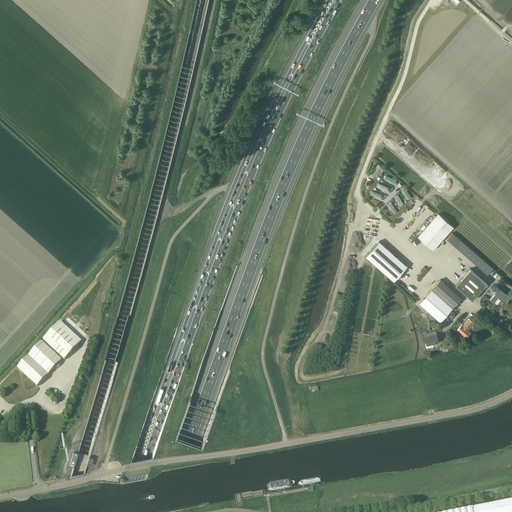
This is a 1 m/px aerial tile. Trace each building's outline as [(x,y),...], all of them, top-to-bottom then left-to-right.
[(66,481),(82,478),(82,475),(85,465),(88,456),(101,413),(122,344),(123,340),(148,249),(164,189),(165,185),(190,83),(191,79),(209,0),(207,0),(192,68),(181,65),(192,15),(195,0),(194,0),(191,15),(167,118),(166,123),(133,249),(126,278),(98,377),(85,418),(75,452),(71,466),(69,471),(66,481)] [(372,175),(382,167),(380,164),(370,171),(372,175)] [(374,176),(384,170),(383,168),(373,174),(374,176)] [(386,174),(384,178),(395,183),(397,180),(386,174)] [(378,182),(377,186),(388,191),(389,187),(378,182)] [(407,199),(411,197),(405,186),(401,188),(407,199)] [(398,194),(394,196),(400,205),(404,203),(398,194)] [(394,213),(397,211),(391,201),(388,204),(394,213)] [(433,250),(453,227),(438,214),(418,237),(433,250)] [(493,268),(452,233),(447,239),(488,274),(493,268)] [(379,241),(366,256),(394,281),(408,266),(379,241)] [(172,443),(200,453),(231,368),(230,367),(264,277),(262,276),(229,367),(211,416),(201,412),(187,407),(204,358),(237,267),(236,266),(203,358),(202,358),(172,443)] [(473,300),(487,283),(471,268),(456,285),(473,300)] [(440,279),(431,289),(452,308),(461,298),(440,279)] [(507,303),(511,297),(498,287),(495,292),(495,293),(490,299),(494,303),(499,297),(507,303)] [(453,308),(452,308),(431,289),(420,303),(423,306),(421,308),(424,311),(426,308),(441,322),(453,308)] [(468,331),(474,324),(469,319),(463,325),(462,324),(457,330),(466,337),(470,333),(468,331)] [(60,321),(43,340),(64,360),(82,341),(60,321)] [(425,337),(426,343),(425,343),(426,348),(433,346),(433,345),(439,343),(437,334),(425,337)] [(150,461),(192,345),(191,344),(149,460),(147,460),(137,462),(131,464),(175,339),(174,338),(129,465),(150,461)] [(37,386),(62,360),(42,341),(17,368),(32,382),(37,387),(37,386)] [(70,450),(65,464),(71,466),(75,452),(70,450)] [(511,511),(511,498),(473,507),(445,511),(511,511)]
